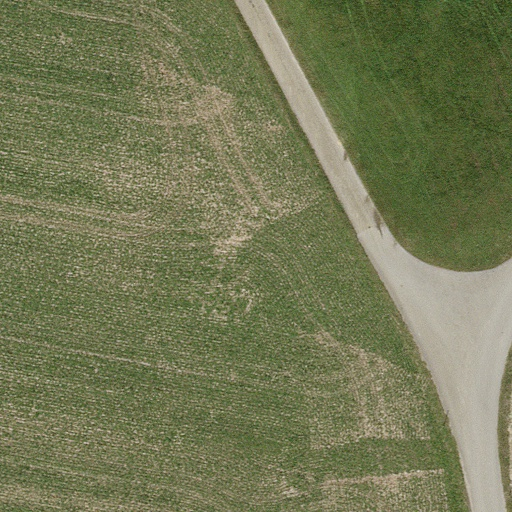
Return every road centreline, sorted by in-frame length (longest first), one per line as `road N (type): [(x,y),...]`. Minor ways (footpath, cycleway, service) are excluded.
road 1 (track): [(450,382),(241,0)]
road 2 (track): [(481,511),(450,382)]
